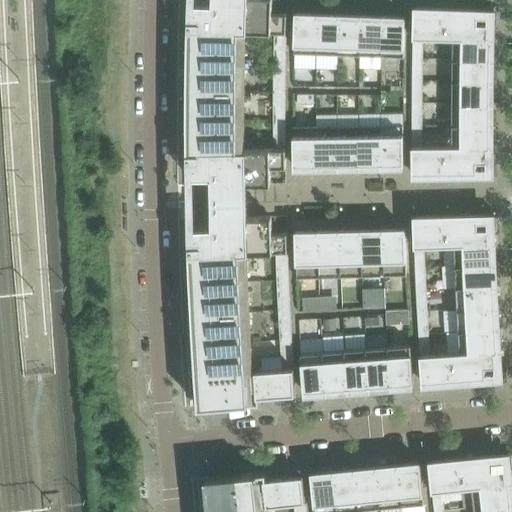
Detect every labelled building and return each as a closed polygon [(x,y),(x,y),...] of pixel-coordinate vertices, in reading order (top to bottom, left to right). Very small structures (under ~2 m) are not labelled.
[(271,167),(286,167),(286,166),(286,154),(285,148),(286,86),(286,32),(286,28),(287,13),(272,13),(272,0),(212,0),(213,3),(189,2),(188,18),(187,97),(187,149),(188,177),(212,176),(220,176),(220,184),(249,184),(271,184),(271,167)] [(478,24),(478,10),(414,8),(413,33),(413,37),(425,38),(453,38),(453,37),(493,38),(494,24),(478,24)] [(316,55),(318,14),(295,14),(295,28),(294,54),(316,55)] [(338,55),(339,15),(318,14),(316,55),(338,55)] [(360,56),(361,16),(339,15),(338,55),(360,56)] [(381,57),(383,17),(361,16),(360,56),(381,57)] [(405,32),(405,17),(383,17),(381,57),(404,58),(405,32)] [(425,47),(425,38),(413,37),(413,47),(425,47)] [(493,60),(493,47),(493,38),(453,37),(453,38),(453,59),(493,60)] [(425,57),(425,47),(413,47),(413,57),(425,57)] [(425,58),(425,57),(413,57),(413,67),(425,67),(425,58)] [(493,81),(493,68),(493,60),(453,59),(452,81),(493,81)] [(425,77),(425,67),(413,67),(413,77),(425,77)] [(425,80),(425,77),(413,77),(412,86),(425,86),(425,80)] [(492,103),(492,90),(493,81),(452,81),(452,103),(492,103)] [(425,96),(425,86),(412,86),(412,96),(425,96)] [(314,104),(314,94),(297,94),(297,105),(314,104)] [(425,102),(425,96),(412,96),(412,106),(424,106),(425,102)] [(492,124),(492,112),(492,103),(452,103),(452,115),(452,124),(492,124)] [(424,116),(424,106),(412,106),(412,116),(424,116)] [(424,124),(424,116),(412,116),(412,126),(424,126),(424,124)] [(492,146),(492,133),(492,124),(452,124),(452,145),(452,146),(492,146)] [(381,166),(381,125),(359,126),(360,166),(381,166)] [(404,150),(403,125),(381,125),(381,166),(404,165),(404,150)] [(317,167),(316,126),(293,127),(294,154),(294,167),(317,167)] [(338,166),(337,126),(316,126),(317,167),(338,166)] [(360,166),(359,126),(337,126),(338,166),(360,166)] [(424,136),(424,126),(412,126),(412,135),(424,136)] [(424,145),(424,136),(412,135),(412,145),(424,145)] [(492,161),(492,155),(492,146),(452,146),(452,145),(424,145),(412,145),(412,150),(413,175),(476,174),(476,161),(492,161)] [(287,251),(287,246),(287,232),(272,233),(272,216),(249,217),(249,209),(249,192),(249,184),(220,184),(220,176),(212,176),(212,193),(212,209),(213,226),(189,228),(189,243),(193,323),(196,376),(198,407),(260,402),(259,397),(296,394),(294,379),(294,367),(290,305),(287,251)] [(494,242),(494,228),(478,229),(478,215),(413,217),(414,242),(414,246),(427,246),(454,245),(454,244),(494,242)] [(406,242),(405,229),(383,230),(384,276),(406,275),(406,242)] [(362,277),(361,230),(340,231),(341,277),(362,277)] [(384,276),(383,230),(361,230),(362,277),(384,276)] [(319,278),(318,231),(295,232),(296,246),(297,278),(319,278)] [(341,277),(340,231),(318,231),(319,278),(341,277)] [(495,264),(495,251),(494,242),(454,244),(454,245),(455,265),(495,264)] [(427,255),(427,246),(414,246),(415,256),(427,255)] [(427,265),(427,255),(415,256),(415,266),(427,265)] [(496,285),(496,272),(495,264),(455,265),(456,287),(496,285)] [(427,266),(427,265),(415,266),(416,276),(428,275),(427,266)] [(428,285),(428,275),(416,276),(416,286),(428,285)] [(429,288),(428,285),(416,286),(417,295),(429,295),(429,288)] [(498,307),(497,294),(496,285),(456,287),(457,309),(498,307)] [(429,304),(429,295),(417,295),(417,305),(429,304)] [(333,310),(333,299),(320,299),(307,300),(307,311),(333,310)] [(430,310),(429,304),(417,305),(418,315),(430,314),(430,310)] [(499,328),(498,316),(498,307),(457,309),(458,314),(459,331),(499,328)] [(409,324),(409,310),(385,311),(385,313),(386,325),(409,324)] [(431,324),(430,314),(418,315),(418,325),(431,324)] [(380,330),(379,316),(364,317),(365,331),(380,330)] [(337,330),(336,319),(324,319),(324,331),(337,330)] [(431,332),(431,324),(418,325),(419,335),(431,334),(431,332)] [(500,350),(499,337),(499,328),(459,331),(460,351),(460,353),(500,350)] [(432,344),(431,334),(419,335),(419,344),(432,344)] [(327,391),(323,351),(323,339),(300,340),(301,353),(303,378),(304,393),(326,391),(327,391)] [(412,358),(411,344),(388,346),(391,386),(414,384),(412,358)] [(432,353),(432,344),(419,344),(420,354),(432,353)] [(391,386),(388,346),(367,348),(370,388),(391,386)] [(370,388),(367,348),(345,349),(348,389),(370,388)] [(348,389),(345,349),(323,351),(327,391),(348,389)] [(486,379),(485,366),(501,365),(500,350),(460,353),(460,351),(432,353),(420,354),(420,358),(422,383),(486,379)] [(511,481),(510,472),(510,467),(494,469),(493,455),(429,462),(431,485),(432,491),(444,489),(472,486),(471,485),(511,481)] [(423,486),(420,462),(398,465),(402,505),(424,502),(423,486)] [(402,505),(398,465),(377,467),(381,507),(402,505)] [(381,507),(377,467),(355,469),(359,509),(381,507)] [(359,509),(355,469),(333,471),(337,511),(359,509)] [(337,511),(333,471),(311,473),(313,495),(314,511),(337,511)] [(306,511),(305,500),(305,496),(303,474),(267,478),(266,472),(209,477),(204,478),(208,511),(207,511),(306,511)] [(474,507),(511,502),(511,486),(511,481),(471,485),(472,486),(462,488),(461,488),(464,508),(474,507)] [(445,499),(444,489),(432,491),(433,501),(445,499)] [(447,509),(445,499),(433,501),(434,511),(447,509)] [(511,511),(511,502),(474,507),(474,511),(511,511)]
